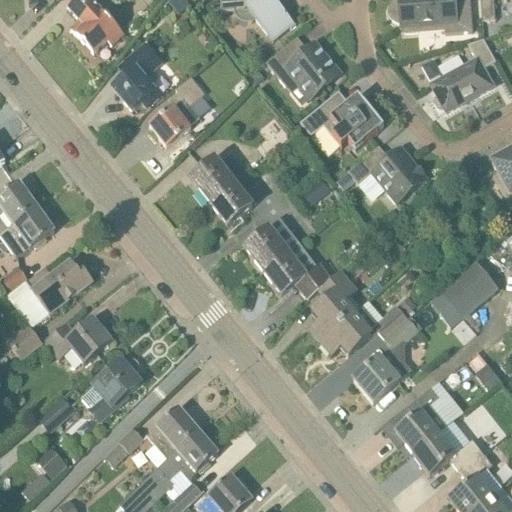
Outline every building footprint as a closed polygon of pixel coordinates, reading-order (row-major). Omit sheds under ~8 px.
[(124,39),(88,0),(78,0),(67,10),(80,24),(71,32),(94,57),(107,45),(112,50),(124,39)] [(188,9),(181,0),(171,0),(168,3),(178,16),(188,9)] [(219,0),(221,13),(233,12),(234,16),(236,18),(237,20),(240,22),(242,24),(244,24),(246,25),(248,25),(251,24),(254,23),(255,22),(274,44),(294,27),(280,9),(281,9),(281,8),(278,8),(277,0),(219,0)] [(398,25),(400,27),(401,27),(401,31),(405,31),(405,35),(419,34),(418,29),(445,27),(445,37),(473,35),(471,4),(455,5),(455,0),(398,0),(399,3),(397,3),(395,4),(394,5),(393,6),(392,7),(391,9),(390,11),(390,13),(390,15),(390,16),(390,18),(391,20),(392,21),(393,23),(394,23),(396,24),(398,25)] [(480,0),(482,24),(496,23),(494,0),(480,0)] [(438,100),(436,102),(434,105),(438,112),(442,113),(445,112),(447,115),(493,89),(483,72),(496,65),(484,43),(468,48),(477,63),(432,88),(438,100)] [(159,64),(145,47),(123,66),(132,76),(120,86),(121,88),(115,94),(132,114),(142,105),(147,110),(162,97),(147,79),(156,71),(154,68),(159,64)] [(267,67),(301,110),(309,104),(341,78),(315,47),(301,58),(291,47),(267,67)] [(430,83),(441,76),(434,64),(421,68),(430,83)] [(259,75),(249,83),(254,90),(264,81),(259,75)] [(184,103),(150,129),(167,151),(192,132),(189,129),(199,121),(190,110),(205,99),(192,81),(176,93),(184,103)] [(342,152),(343,151),(341,149),(348,144),(356,154),(384,131),(359,100),(343,112),(333,100),(300,127),(308,136),(311,140),(324,130),(342,152)] [(300,127),(294,132),(301,141),(308,136),(300,127)] [(358,188),(370,178),(396,209),(427,184),(401,152),(382,168),(372,156),(348,176),(358,188)] [(511,153),(493,165),(511,199),(511,153)] [(191,182),(210,206),(234,187),(216,163),(191,182)] [(321,180),(302,195),(311,207),(331,192),(321,180)] [(0,216),(3,215),(13,228),(37,211),(19,186),(10,193),(8,191),(0,197),(0,216)] [(234,187),(210,206),(228,230),(252,211),(234,187)] [(13,228),(0,236),(0,238),(17,262),(31,253),(35,250),(36,252),(47,244),(45,242),(55,236),(37,211),(13,228)] [(245,252),(264,275),(288,256),(270,233),(245,252)] [(308,305),(320,295),(333,284),(320,267),(305,278),(288,256),(264,275),(282,299),(295,289),(308,305)] [(46,271),(29,284),(28,284),(11,296),(5,300),(31,332),(49,319),(76,299),(77,299),(93,287),(82,273),(78,276),(71,266),(53,280),(46,271)] [(478,269),(442,298),(465,325),(500,297),(478,269)] [(11,296),(28,284),(18,270),(1,283),(11,296)] [(310,333),(321,346),(361,311),(351,300),(357,295),(341,277),(333,284),(320,295),(327,303),(312,316),(320,325),(310,333)] [(416,310),(407,300),(398,308),(407,318),(416,310)] [(374,330),(385,343),(408,323),(395,309),(382,320),(368,305),(361,311),(321,346),(332,358),(341,350),(349,359),(372,339),(368,335),(374,330)] [(408,323),(385,343),(392,351),(354,383),(373,407),(400,385),(399,384),(410,375),(405,368),(404,347),(418,334),(417,333),(427,325),(420,317),(410,325),(408,323)] [(72,352),(84,368),(112,347),(94,324),(76,339),(68,329),(46,346),(59,362),(72,352)] [(43,348),(28,329),(7,345),(22,364),(43,348)] [(126,364),(123,367),(123,366),(94,390),(104,402),(91,413),(101,425),(127,402),(125,400),(141,387),(134,379),(137,375),(138,373),(138,369),(137,365),(133,363),(130,363),(126,364)] [(468,364),(443,383),(450,393),(475,374),(468,364)] [(396,436),(413,458),(438,438),(447,431),(456,424),(440,403),(431,392),(408,410),(416,420),(396,436)] [(74,416),(61,401),(36,423),(42,429),(50,438),(74,416)] [(147,439),(166,462),(199,435),(179,412),(170,420),(168,418),(158,427),(159,429),(147,439)] [(144,443),(133,432),(119,446),(120,447),(106,461),(114,469),(127,455),(130,457),(144,443)] [(199,435),(166,462),(119,508),(122,511),(148,511),(173,489),(169,484),(181,474),(189,483),(197,476),(197,477),(199,475),(201,477),(210,469),(209,467),(218,458),(199,435)] [(450,464),(460,476),(483,457),(473,445),(455,459),(438,438),(413,458),(430,480),(450,464)] [(54,456),(40,469),(52,482),(66,469),(54,456)] [(449,503),(456,511),(477,511),(502,493),(487,475),(493,470),(483,457),(460,476),(469,488),(449,503)] [(50,486),(42,477),(22,495),(30,504),(50,486)] [(204,495),(202,496),(185,511),(242,511),(252,504),(232,480),(208,500),(204,495)] [(192,486),(164,511),(184,511),(202,496),(192,486)] [(511,511),(511,506),(502,493),(477,511),(511,511)] [(61,511),(70,511),(75,510),(71,503),(60,509),(61,511)]
